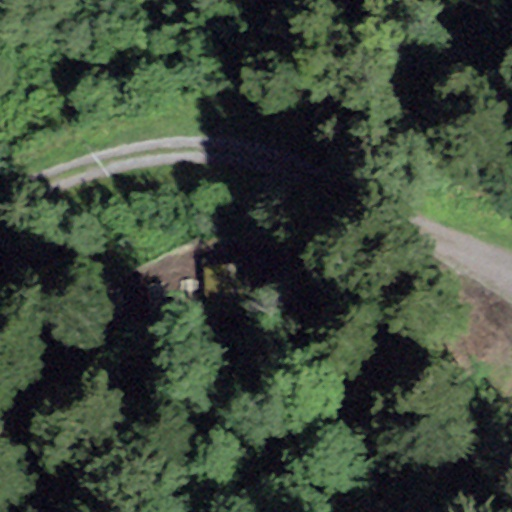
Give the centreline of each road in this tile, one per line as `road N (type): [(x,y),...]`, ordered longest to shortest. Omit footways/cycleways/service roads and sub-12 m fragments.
road 1 (track): [(0,195),(117,150),(214,138),(257,149),(511,269)]
road 2 (track): [(511,447),(395,511)]
